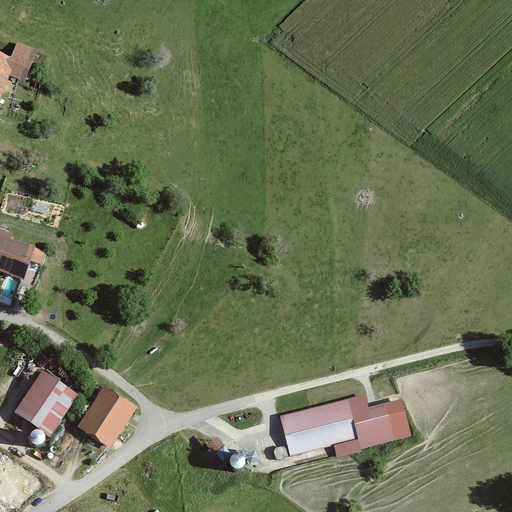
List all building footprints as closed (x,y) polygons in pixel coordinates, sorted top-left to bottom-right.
[(0,111),(13,78),(29,84),(41,51),(19,43),(12,61),(0,56),(0,111)] [(0,271),(28,281),(40,248),(0,233),(0,271)] [(115,450),(143,407),(109,385),(81,427),(115,450)] [(370,409),(366,395),(282,417),(292,456),(331,445),(334,457),(410,438),(401,401),(370,409)] [(51,447),(54,445),(55,442),(55,439),(54,435),(52,433),(49,432),(46,431),(43,432),(40,435),(39,438),(39,441),(40,444),(42,446),(45,448),(48,448),(51,447)] [(221,437),(209,448),(224,464),(236,453),(221,437)] [(251,471),(254,469),(255,466),(255,463),(254,459),(252,457),(249,456),(246,455),(243,456),(240,459),(239,462),(239,465),(240,468),(242,470),(245,472),(248,472),(251,471)]
